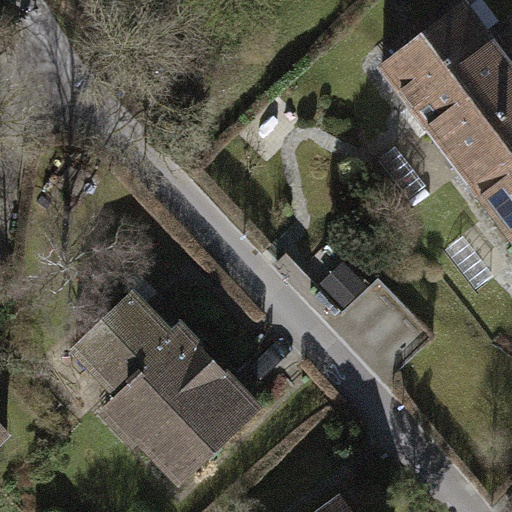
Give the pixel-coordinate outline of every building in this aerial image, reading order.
[(511,81),(455,6),(374,67),(469,191),(511,158),(511,81)] [(511,158),(469,191),(511,248),(511,158)] [(139,278),(56,356),(179,485),(261,406),(139,278)] [(379,278),(342,312),(397,372),(434,338),(379,278)] [(0,419),(0,443),(12,433),(0,419)] [(358,511),(343,492),(316,511),(358,511)]
